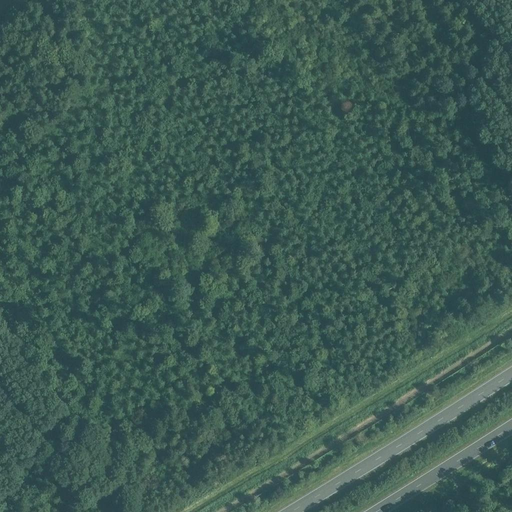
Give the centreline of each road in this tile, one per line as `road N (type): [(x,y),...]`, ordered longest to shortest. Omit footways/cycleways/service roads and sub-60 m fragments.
road 1 (trunk): [(511,374),(291,511)]
road 2 (trunk): [(375,511),(511,424)]
